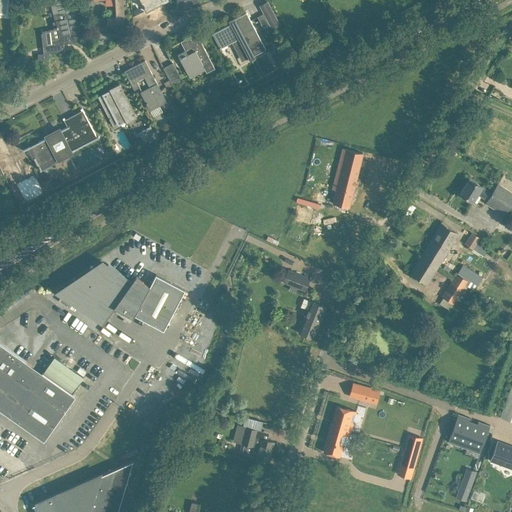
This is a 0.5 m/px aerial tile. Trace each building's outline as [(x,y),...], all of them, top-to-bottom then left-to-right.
[(44,53),(38,54),(39,60),(49,59),(48,53),(53,53),(65,51),(64,43),(81,41),(79,31),(77,13),(77,12),(74,0),(50,0),(53,12),(56,21),(53,21),(54,28),(53,28),(49,29),(41,31),(43,45),(44,53)] [(139,0),(142,5),(143,7),(144,7),(146,11),(161,4),(161,5),(162,4),(159,0),(139,0)] [(279,24),(272,10),(267,1),(260,5),(272,28),(279,24)] [(265,49),(246,13),(235,19),(236,21),(213,33),(221,48),(232,42),(238,54),(244,51),(247,58),(255,54),(265,49)] [(263,27),(268,24),(263,14),(257,17),(263,27)] [(117,24),(116,16),(116,15),(107,16),(107,25),(117,24)] [(215,68),(201,42),(197,33),(188,37),(189,39),(182,42),(181,41),(185,50),(177,54),(184,66),(188,74),(203,66),(207,72),(215,68)] [(158,85),(150,69),(145,60),(129,68),(130,69),(125,71),(125,70),(124,70),(134,90),(140,87),(137,81),(144,77),(149,86),(141,91),(147,101),(146,102),(147,104),(148,104),(151,110),(166,102),(157,85),(158,85)] [(172,83),(182,78),(173,62),(163,68),(170,79),(172,83)] [(127,122),(137,116),(119,83),(109,88),(111,91),(105,94),(105,92),(98,96),(113,126),(118,124),(118,125),(126,120),(127,122)] [(176,91),(170,94),(173,99),(179,96),(176,91)] [(97,137),(87,119),(83,110),(64,120),(68,127),(29,147),(35,157),(34,158),(38,166),(37,167),(38,168),(39,168),(41,171),(42,170),(40,167),(57,158),(54,152),(68,145),(71,151),(99,136),(97,137)] [(138,131),(145,144),(159,137),(155,128),(153,129),(151,125),(138,131)] [(337,190),(333,203),(349,207),(363,153),(343,148),(333,189),(337,190)] [(492,192),(478,184),(469,179),(460,193),(473,201),(478,194),(487,199),(485,202),(505,214),(511,202),(511,192),(497,183),(492,192)] [(300,207),(299,217),(311,218),(312,208),(300,207)] [(458,233),(450,228),(441,223),(422,255),(438,265),(458,233)] [(474,249),(481,238),(471,232),(464,243),(474,249)] [(428,283),(438,265),(422,255),(411,273),(428,283)] [(108,264),(61,295),(102,324),(114,307),(117,309),(115,311),(124,317),(123,320),(127,322),(128,320),(131,322),(135,314),(164,330),(185,289),(156,274),(150,286),(136,276),(133,281),(108,264)] [(474,289),(476,285),(482,276),(463,264),(455,276),(466,283),(465,283),(474,289)] [(288,270),(283,281),(305,289),(310,279),(288,270)] [(453,303),(465,283),(466,283),(455,276),(443,296),(453,303)] [(326,307),(311,301),(306,298),(303,300),(301,304),(302,307),(308,309),(299,332),(314,338),(326,307)] [(54,356),(42,372),(0,342),(0,402),(14,412),(11,417),(44,440),(76,396),(72,393),(84,377),(54,356)] [(511,384),(502,416),(511,419),(511,384)] [(364,385),(360,399),(369,401),(372,388),(364,385)] [(356,411),(347,408),(337,405),(324,451),(346,458),(350,445),(347,444),(356,411)] [(458,413),(448,441),(452,443),(452,442),(449,441),(450,436),(468,442),(466,448),(480,453),(490,425),(478,420),(476,426),(468,423),(470,417),(458,413)] [(237,425),(235,433),(244,435),(242,442),(253,445),(259,447),(256,457),(255,462),(266,465),(267,460),(269,461),(274,441),(255,436),(257,430),(247,428),(246,427),(237,425)] [(409,433),(405,447),(418,451),(422,437),(409,433)] [(511,445),(497,440),(490,460),(510,467),(511,468),(511,445)] [(405,447),(401,462),(414,466),(418,451),(405,447)] [(448,463),(452,455),(442,451),(438,459),(448,463)] [(349,468),(363,470),(364,461),(351,459),(349,468)] [(117,511),(133,461),(134,460),(33,504),(33,505),(37,503),(42,511),(117,511)] [(466,501),(477,471),(472,470),(476,471),(474,478),(464,475),(465,474),(464,474),(456,497),(466,501)] [(483,480),(475,498),(492,505),(498,491),(504,494),(505,492),(500,490),(501,487),(483,480)] [(197,511),(199,503),(192,501),(188,511),(197,511)]
